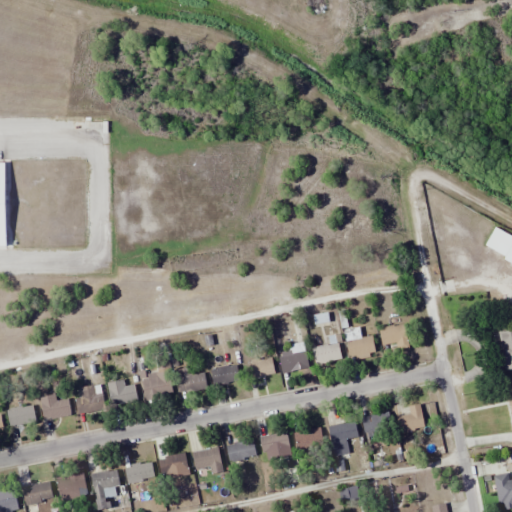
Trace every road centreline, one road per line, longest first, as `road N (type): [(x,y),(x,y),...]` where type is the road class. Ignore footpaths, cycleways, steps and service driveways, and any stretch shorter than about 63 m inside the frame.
road 1 (residential): [(442,370),(0,459)]
road 2 (residential): [(472,511),(442,370)]
